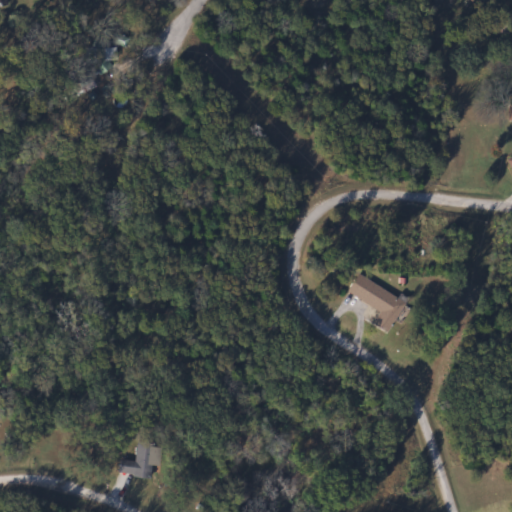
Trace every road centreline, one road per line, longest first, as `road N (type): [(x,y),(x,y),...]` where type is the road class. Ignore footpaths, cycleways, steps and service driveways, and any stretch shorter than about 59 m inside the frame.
road 1 (residential): [(511,203),(343,196),(308,229),(298,254),(315,321),(396,384),(418,412),(452,511)]
road 2 (residential): [(0,476),(75,485),(130,511)]
